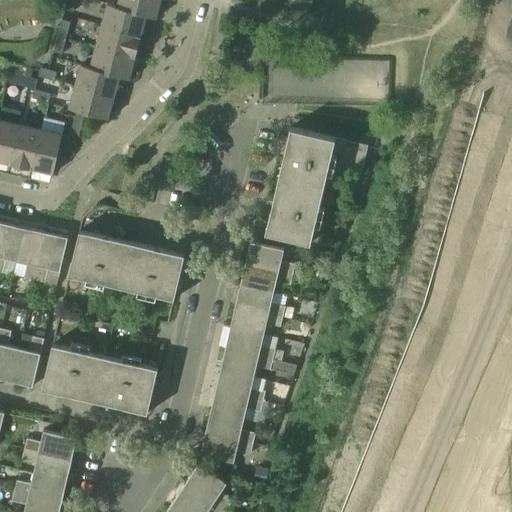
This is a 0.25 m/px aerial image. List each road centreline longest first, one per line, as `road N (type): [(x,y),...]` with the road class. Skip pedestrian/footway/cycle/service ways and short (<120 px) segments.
road 1 (residential): [(126,511),(173,437),(216,242)]
road 2 (residential): [(68,180),(168,72),(194,0)]
road 3 (residential): [(253,119),(237,142),(216,242)]
